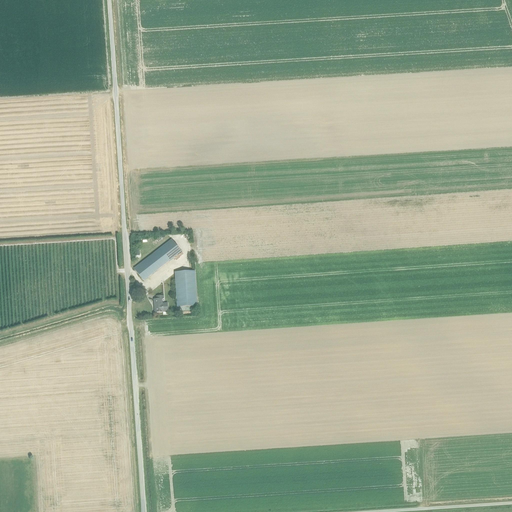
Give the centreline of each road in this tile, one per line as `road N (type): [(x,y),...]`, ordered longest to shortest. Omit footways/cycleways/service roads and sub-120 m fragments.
road 1 (unclassified): [(144,511),(109,0)]
road 2 (unclassified): [(374,511),(511,502)]
